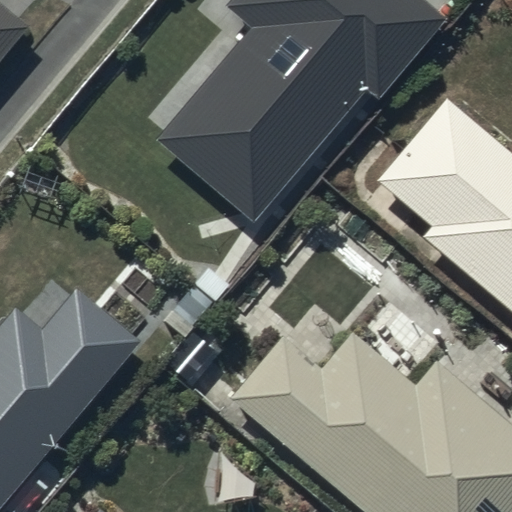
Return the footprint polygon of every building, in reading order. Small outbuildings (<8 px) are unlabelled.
[(247,44),(153,155),(248,235),(359,105),(372,116),(440,37),(396,0),(241,0),(222,23),(247,44)] [(0,73),(26,42),(0,20),(0,73)] [(115,98),(54,148),(74,173),(135,124),(115,98)] [(511,161),(436,98),(366,180),(420,226),(412,236),(511,320),(511,161)] [(0,511),(3,511),(135,359),(70,303),(36,344),(12,323),(0,337),(0,511)] [(274,333),(221,395),(360,511),(511,511),(511,428),(428,358),(408,382),(344,329),(313,365),(274,333)]
